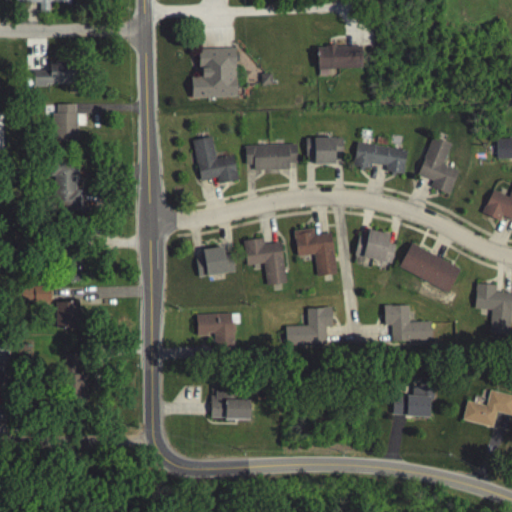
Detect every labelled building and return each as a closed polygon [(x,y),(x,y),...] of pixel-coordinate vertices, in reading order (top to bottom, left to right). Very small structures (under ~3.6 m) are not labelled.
[(315,51),(315,72),(360,71),(359,50),(315,51)] [(197,53),(198,81),(190,81),(190,102),(235,100),(234,52),(197,53)] [(71,89),(71,66),(47,65),(47,75),(32,74),(32,89),(71,89)] [(55,108),(55,116),(51,116),(50,144),(75,145),(76,109),(55,108)] [(190,144),(198,184),(215,181),(217,188),(236,184),(232,159),(214,163),(210,140),(190,144)] [(457,174),(442,169),(450,147),(430,140),(416,178),(431,184),(429,191),(448,198),(457,174)] [(304,142),(304,161),(312,161),(312,168),(333,168),(333,160),(341,160),(341,142),(304,142)] [(511,142),(494,143),(495,162),(511,161),(511,142)] [(405,153),(354,147),(351,170),(369,173),(370,167),(384,169),(383,175),(402,178),(405,153)] [(252,168),(253,174),(288,173),(287,167),(295,167),(295,148),(243,150),(244,168),(252,168)] [(53,179),(53,213),(78,213),(77,165),(49,165),(49,179),(53,179)] [(511,189),(507,201),(490,193),(480,217),(498,224),(501,219),(511,223),(511,189)] [(295,260),(313,258),(315,280),(334,278),(330,237),(312,238),(312,232),(292,234),(295,260)] [(388,238),(367,233),(365,242),(357,240),(351,265),(365,268),(367,262),(390,267),(395,248),(386,246),(388,238)] [(242,239),(245,264),(262,262),(265,284),(285,281),(280,241),(269,242),(263,243),(262,236),(242,239)] [(202,246),(203,254),(199,255),(195,255),(198,274),(235,269),(232,250),(228,251),(224,251),(223,243),(220,244),(204,246),(202,246)] [(397,273),(448,294),(458,270),(407,249),(397,273)] [(77,285),(77,264),(60,264),(61,285),(77,285)] [(488,337),(509,338),(511,296),(494,296),(495,288),(474,287),(473,312),(489,313),(488,337)] [(49,290),(18,290),(17,307),(49,308),(49,290)] [(54,332),(78,332),(79,306),(54,306),(54,332)] [(389,346),(430,345),(430,325),(407,325),(407,309),(382,309),(382,329),(389,329),(389,346)] [(196,312),(231,311),(240,310),(240,321),(236,321),(237,350),(215,351),(215,347),(214,331),(197,331),(196,312)] [(305,312),(305,329),(283,330),(283,350),(325,350),(325,331),(330,331),(330,312),(305,312)] [(64,401),(91,401),(91,377),(81,377),(81,358),(64,358),(64,401)] [(390,412),(398,413),(403,413),(427,414),(428,396),(432,396),(433,381),(418,380),(418,383),(411,383),(410,393),(405,393),(391,392),(390,412)] [(511,408),(511,393),(489,387),(485,403),(465,398),(461,417),(492,425),(496,410),(505,412),(511,413),(511,408)] [(209,394),(209,407),(209,416),(224,416),(224,419),(249,419),(249,397),(233,397),(233,388),(214,388),(214,394),(209,394)]
